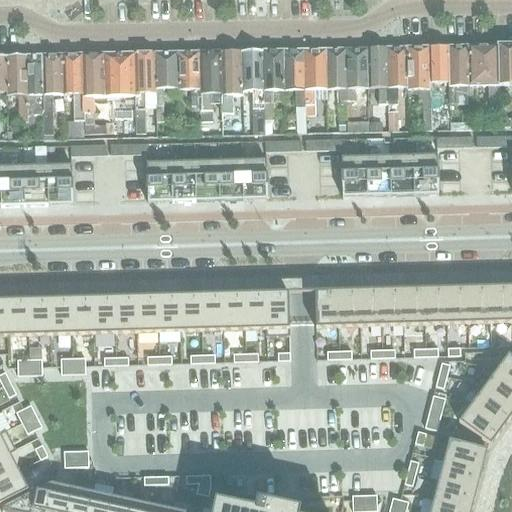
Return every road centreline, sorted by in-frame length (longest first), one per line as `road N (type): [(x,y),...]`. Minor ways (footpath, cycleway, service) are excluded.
road 1 (residential): [(0,16),(54,33),(354,28),(397,8),(511,5)]
road 2 (tertiary): [(0,251),(511,236)]
